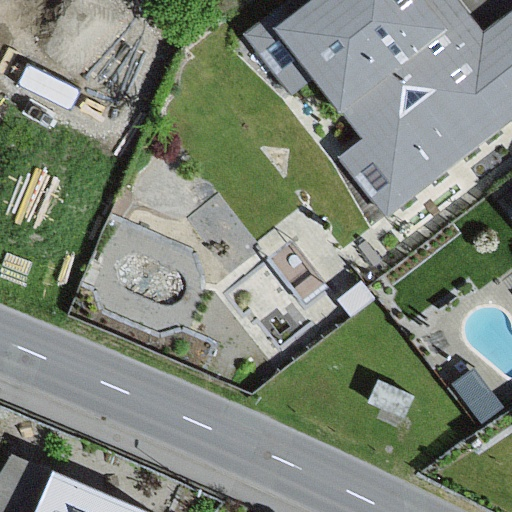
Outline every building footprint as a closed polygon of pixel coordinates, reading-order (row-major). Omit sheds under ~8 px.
[(293,0),(244,38),(287,94),(306,80),(337,120),(468,21),(452,0),(293,0)] [(511,16),(482,40),(468,21),(337,120),(356,145),(336,160),(383,221),(511,122),(511,16)] [(376,385),(366,407),(401,423),(411,401),(376,385)] [(0,511),(42,511),(62,466),(17,449),(0,475),(0,511)] [(160,511),(164,505),(64,462),(62,466),(42,511),(160,511)]
